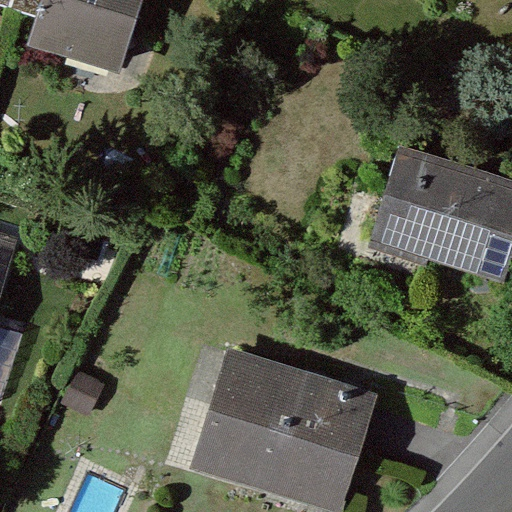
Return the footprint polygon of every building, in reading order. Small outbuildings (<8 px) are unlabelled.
[(12,0),(11,7),(36,15),(26,44),(117,73),(139,0),(12,0)] [(511,260),(511,178),(400,145),(371,241),(382,244),(477,273),(506,282),(511,260)] [(0,297),(19,238),(0,232),(0,297)] [(329,511),(341,511),(378,393),(228,347),(190,469),(329,511)] [(104,382),(76,370),(61,403),(90,415),(104,382)]
